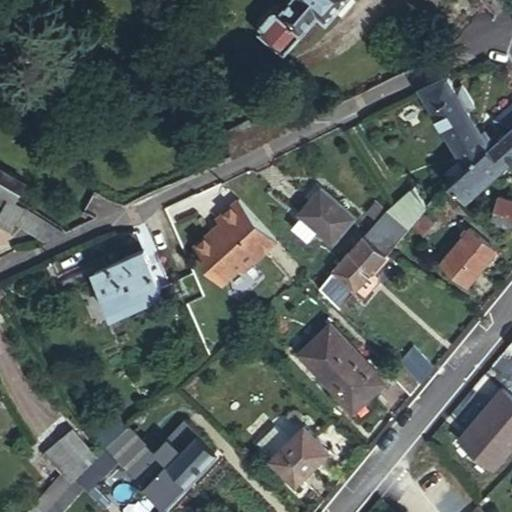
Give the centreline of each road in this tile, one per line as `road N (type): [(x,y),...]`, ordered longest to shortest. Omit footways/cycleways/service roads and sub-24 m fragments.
road 1 (residential): [(511,29),(0,275)]
road 2 (residential): [(337,511),(511,301)]
